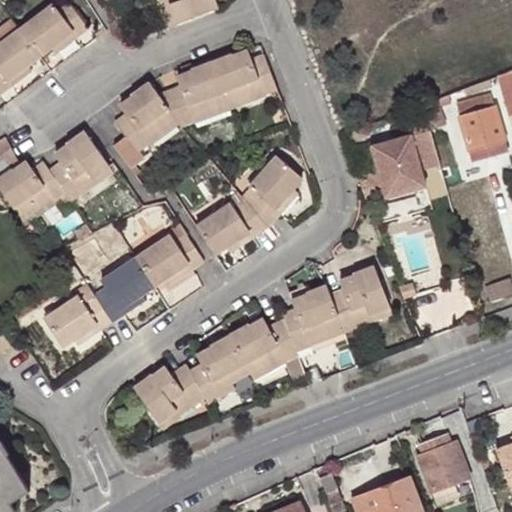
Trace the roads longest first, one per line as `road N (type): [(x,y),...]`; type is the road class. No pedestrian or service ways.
road 1 (residential): [(272,11),(340,182),(342,208),(310,242),(77,400)]
road 2 (tertiary): [(135,506),(299,428),(511,347)]
road 3 (residential): [(272,11),(126,62),(37,122)]
road 4 (residential): [(77,400),(64,413),(61,434),(100,511)]
road 5 (residential): [(135,506),(77,400)]
